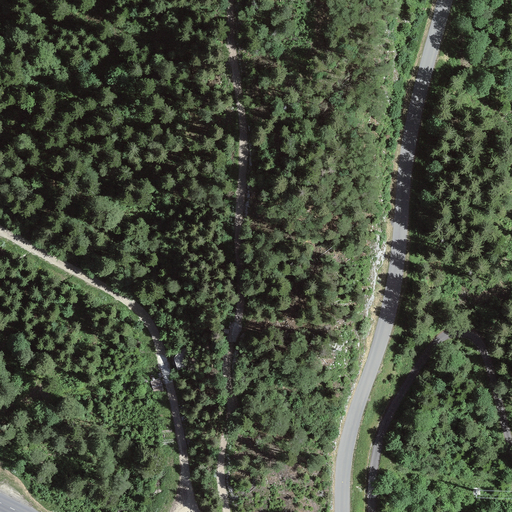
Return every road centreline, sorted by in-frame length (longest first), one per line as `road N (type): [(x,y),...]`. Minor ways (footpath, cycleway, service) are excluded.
road 1 (secondary): [(342,511),(344,456),(386,323),(410,134),(444,0)]
road 2 (track): [(227,511),(220,481),(226,367),(240,302),(241,120),(227,0)]
road 3 (track): [(0,227),(144,312),(161,346),(192,511)]
road 4 (track): [(371,511),(388,421),(430,352),(455,333),(485,351),(511,444)]
